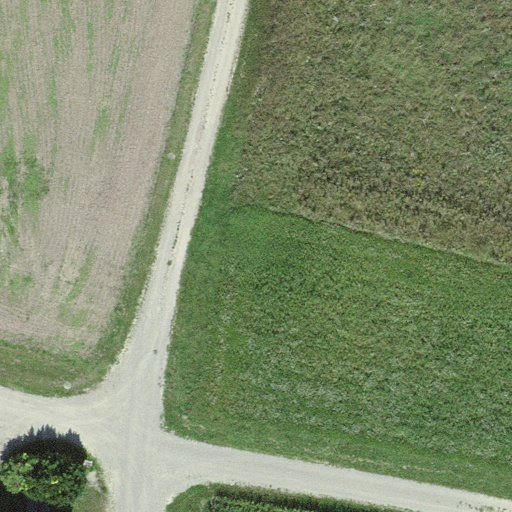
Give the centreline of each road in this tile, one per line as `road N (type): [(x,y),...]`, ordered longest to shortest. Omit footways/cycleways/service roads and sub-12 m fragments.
road 1 (track): [(125,511),(128,445),(182,244),(233,0)]
road 2 (track): [(495,511),(128,445),(0,402)]
